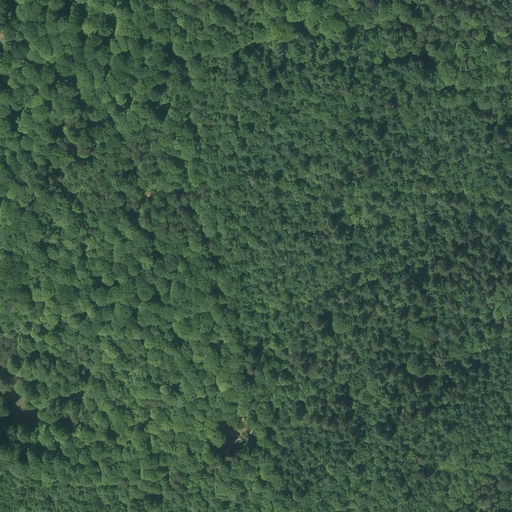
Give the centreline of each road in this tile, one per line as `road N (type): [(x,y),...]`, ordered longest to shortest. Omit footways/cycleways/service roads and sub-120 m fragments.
road 1 (track): [(179,57),(238,334),(263,379),(245,438)]
road 2 (track): [(0,447),(94,466),(245,438)]
road 3 (track): [(384,0),(170,38)]
road 4 (track): [(388,0),(511,150)]
